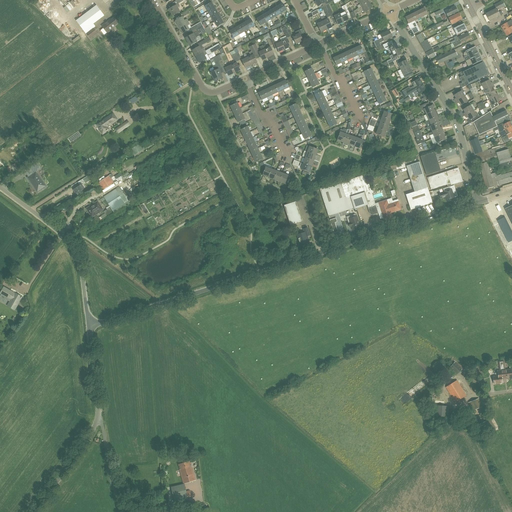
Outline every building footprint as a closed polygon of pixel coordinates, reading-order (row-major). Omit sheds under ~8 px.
[(173,7),(171,8),(169,9),(172,16),(180,11),(178,7),(180,6),(179,3),(184,0),(177,0),(176,1),(171,4),(173,7)] [(63,9),(66,14),(77,6),(73,1),(63,9)] [(372,7),(368,1),(363,5),(361,6),(365,12),(372,7)] [(505,6),(502,1),(494,5),(496,8),(486,14),(489,21),(500,16),(497,10),(505,6)] [(207,11),(214,7),(211,2),(204,6),(207,11)] [(282,3),(277,6),(281,13),(286,10),(282,3)] [(329,4),(325,5),(330,16),(334,14),(329,4)] [(350,14),(349,13),(347,9),(345,4),(341,7),(343,11),(339,13),(343,22),(349,19),(347,16),(350,14)] [(84,31),(93,24),(104,16),(96,5),(76,20),(84,31)] [(281,13),(277,6),(272,9),(276,16),(281,13)] [(455,6),(445,11),(448,17),(458,12),(455,6)] [(218,12),(214,7),(207,11),(211,16),(218,12)] [(349,13),(350,14),(352,18),(356,17),(355,14),(361,10),(359,7),(354,11),(353,11),(349,13)] [(417,11),(420,17),(427,14),(424,8),(417,11)] [(276,16),(272,9),(266,12),(270,19),(276,16)] [(261,15),(265,22),(270,19),(266,12),(266,11),(263,13),(264,14),(261,15)] [(411,14),(414,20),(420,17),(417,11),(411,14)] [(219,15),(218,12),(211,16),(214,22),(221,17),(220,14),(219,15)] [(339,13),(333,16),(337,25),(343,22),(339,13)] [(458,13),(448,18),(451,24),(461,19),(458,13)] [(418,27),(416,24),(414,20),(411,14),(405,17),(408,23),(411,22),(413,27),(411,29),(413,34),(419,31),(418,27)] [(265,22),(261,15),(256,19),(260,25),(265,22)] [(328,18),(325,20),(324,16),(321,17),(322,21),(326,30),(332,27),(328,18)] [(176,21),(175,22),(176,24),(177,24),(179,27),(189,21),(187,19),(184,20),(182,17),(176,21)] [(221,17),(214,22),(217,27),(224,23),(221,17)] [(107,21),(101,26),(103,28),(107,33),(113,29),(112,27),(118,23),(113,18),(108,22),(107,21)] [(250,19),(245,22),(249,29),(255,25),(250,19)] [(446,20),(443,21),(436,25),(437,28),(448,23),(446,20)] [(504,31),(511,25),(511,20),(501,26),(504,31)] [(189,21),(179,27),(181,30),(180,30),(180,31),(181,33),(182,32),(182,33),(189,29),(187,26),(190,24),(189,21)] [(326,30),(322,21),(317,24),(321,33),(326,30)] [(245,22),(240,25),(244,32),(249,29),(245,22)] [(450,34),(465,27),(463,23),(453,28),(454,30),(449,32),(450,34)] [(93,24),(84,31),(90,39),(98,34),(95,30),(97,28),(95,26),(93,24)] [(284,25),(285,27),(289,37),(292,36),(287,24),(284,25)] [(196,29),(197,31),(185,38),(189,45),(196,41),(195,38),(199,35),(198,34),(205,30),(202,25),(196,29)] [(240,25),(235,28),(239,35),(244,32),(240,25)] [(466,31),(465,27),(450,34),(451,36),(456,33),(457,35),(466,31)] [(221,28),(214,32),(217,37),(219,36),(220,37),(225,35),(221,28)] [(239,35),(235,28),(230,31),(234,38),(239,35)] [(296,35),(292,37),(296,44),(303,41),(300,35),(302,34),(300,29),(295,32),(296,35)] [(380,43),(392,37),(390,33),(389,34),(388,31),(381,34),(382,37),(373,41),(376,48),(381,45),(380,43)] [(458,38),(453,40),(450,42),(451,44),(469,35),(467,31),(457,36),(458,38)] [(272,45),(275,43),(272,37),(270,32),(267,34),(269,38),(272,45)] [(469,35),(451,44),(452,43),(454,47),(471,39),(469,35)] [(287,39),(281,42),(285,49),(291,47),(287,39)] [(391,52),(398,48),(396,42),(393,43),(392,40),(382,45),(384,48),(385,49),(386,50),(387,50),(388,50),(389,53),(391,52)] [(427,40),(424,41),(420,44),(424,52),(432,48),(427,40)] [(285,49),(281,42),(275,44),(279,52),(285,49)] [(205,51),(196,57),(199,63),(206,59),(204,56),(207,54),(209,55),(210,54),(211,54),(213,53),(213,52),(220,48),(222,47),(220,43),(205,51)] [(360,45),(355,47),(358,55),(364,52),(360,45)] [(204,48),(201,50),(199,46),(192,50),(196,57),(205,51),(204,48)] [(251,56),(250,56),(247,57),(251,65),(257,62),(253,54),(255,53),(252,46),(250,47),(252,51),(249,52),(251,56)] [(268,57),(264,49),(262,46),(260,47),(262,51),(258,52),(262,60),(268,57)] [(270,47),(264,49),(268,57),(274,55),(270,47)] [(358,55),(355,47),(349,50),(353,58),(358,55)] [(475,47),(466,51),(464,52),(463,54),(464,57),(463,57),(466,62),(470,60),(470,59),(478,55),(475,47)] [(391,59),(389,60),(387,61),(388,64),(393,61),(400,58),(399,56),(401,54),(398,48),(391,52),(392,55),(390,56),(391,59)] [(454,49),(443,55),(446,61),(448,60),(455,56),(457,55),(454,49)] [(353,58),(349,50),(344,53),(347,60),(353,58)] [(243,54),(244,56),(245,58),(241,60),(245,68),(251,65),(247,57),(245,52),(243,54)] [(234,64),(230,65),(234,73),(240,70),(236,62),(239,60),(235,53),(232,55),(235,61),(233,62),(234,64)] [(347,60),(344,53),(338,55),(342,63),(347,60)] [(338,55),(333,58),(336,65),(342,63),(338,55)] [(440,56),(436,58),(439,64),(445,61),(446,61),(443,55),(440,56)] [(481,60),(478,55),(470,59),(470,60),(466,62),(468,66),(481,60)] [(222,68),(219,61),(216,56),(213,58),(216,65),(213,66),(215,70),(214,70),(215,71),(211,73),(215,82),(223,78),(220,74),(224,72),(222,68)] [(400,69),(409,65),(405,57),(396,61),(400,69)] [(446,61),(445,61),(450,70),(452,68),(452,67),(455,66),(452,61),(449,62),(448,60),(446,61)] [(460,83),(461,85),(462,88),(466,86),(488,75),(482,61),(459,72),(461,76),(459,77),(462,83),(461,83),(460,83)] [(234,73),(230,65),(225,68),(228,76),(234,73)] [(413,74),(409,65),(400,69),(404,78),(413,74)] [(307,77),(314,73),(312,68),(304,71),(307,77)] [(366,77),(373,73),(371,68),(364,71),(366,77)] [(314,73),(307,77),(310,82),(317,79),(314,73)] [(373,73),(366,77),(369,82),(376,79),(373,73)] [(405,89),(405,90),(402,92),(405,97),(408,95),(407,93),(422,84),(419,78),(412,83),(414,87),(410,89),(409,87),(405,89)] [(484,89),(493,85),(492,83),(490,83),(489,80),(486,81),(485,78),(478,81),(480,86),(482,86),(484,89)] [(317,79),(310,82),(312,88),(320,84),(317,79)] [(378,84),(376,79),(369,82),(371,88),(378,84)] [(289,87),(287,82),(285,80),(280,83),(283,90),(289,87)] [(280,83),(275,85),(278,92),(283,90),(280,83)] [(378,84),(371,88),(374,93),(381,90),(378,84)] [(413,92),(415,96),(426,89),(422,84),(407,93),(408,95),(413,92)] [(278,92),(275,85),(269,88),(272,95),(278,92)] [(493,85),(484,89),(482,90),(483,93),(484,93),(485,95),(486,94),(494,91),(492,88),(494,87),(493,85)] [(269,88),(264,90),(267,97),(272,95),(269,88)] [(456,101),(464,96),(462,93),(464,91),(462,88),(454,91),(456,94),(454,95),(456,98),(455,99),(456,101)] [(267,97),(264,90),(258,93),(262,100),(267,97)] [(381,90),(374,93),(376,98),(383,95),(381,90)] [(317,100),(324,97),(322,91),(314,95),(317,100)] [(494,91),(486,94),(489,99),(498,95),(497,93),(495,94),(494,91)] [(383,95),(376,98),(379,104),(386,101),(383,95)] [(498,95),(489,99),(491,103),(489,104),(492,109),(498,105),(497,102),(499,101),(497,98),(499,97),(498,95)] [(467,101),(464,96),(456,101),(457,103),(459,103),(460,105),(467,101)] [(324,97),(317,100),(320,105),(327,102),(324,97)] [(233,111),(240,108),(237,102),(230,106),(233,111)] [(327,102),(320,105),(322,111),(329,108),(327,102)] [(430,106),(429,102),(420,106),(423,111),(425,111),(426,114),(434,111),(434,110),(433,107),(434,106),(433,104),(431,105),(430,106)] [(292,112),(299,108),(296,103),(289,106),(292,112)] [(465,115),(473,110),(470,105),(463,110),(465,112),(463,113),(465,115)] [(280,117),(283,116),(283,115),(285,114),(283,109),(282,107),(277,110),(277,109),(276,110),(279,116),(280,117)] [(240,108),(233,111),(235,117),(243,113),(240,108)] [(301,114),(299,108),(292,112),(294,117),(301,114)] [(329,108),(322,111),(325,116),(332,113),(329,108)] [(434,110),(434,111),(426,114),(428,120),(437,116),(436,116),(438,115),(435,110),(434,110)] [(475,113),(473,110),(465,115),(466,118),(467,117),(469,120),(467,121),(469,123),(473,121),(479,117),(477,112),(475,113)] [(497,126),(496,125),(505,121),(505,122),(509,120),(507,116),(508,116),(505,110),(492,116),(490,111),(473,122),(479,135),(497,126)] [(384,111),(382,117),(390,120),(392,114),(384,111)] [(245,119),(243,113),(235,117),(238,122),(245,119)] [(332,113),(325,116),(327,122),(334,119),(332,113)] [(113,114),(97,125),(100,130),(103,135),(106,132),(106,131),(108,129),(106,126),(116,119),(113,114)] [(304,119),(301,114),(294,117),(297,123),(304,119)] [(428,120),(429,120),(425,122),(427,127),(439,122),(439,121),(438,118),(439,118),(438,115),(436,116),(437,116),(428,120)] [(258,117),(252,120),(255,125),(260,123),(258,118),(258,117)] [(382,117),(380,123),(388,126),(390,120),(382,117)] [(304,119),(297,123),(299,128),(307,125),(304,119)] [(337,124),(334,119),(327,122),(330,127),(337,124)] [(427,127),(426,128),(427,130),(431,128),(432,132),(440,128),(440,127),(439,124),(441,123),(440,121),(439,121),(439,122),(427,127)] [(504,124),(503,123),(497,126),(500,132),(504,130),(511,126),(511,124),(510,121),(504,124)] [(380,123),(378,128),(386,131),(388,126),(380,123)] [(309,130),(307,125),(299,128),(302,134),(309,130)] [(414,127),(412,128),(414,133),(417,132),(420,131),(417,125),(414,127)] [(243,135),(250,132),(247,126),(240,130),(243,135)] [(511,126),(504,130),(500,132),(501,135),(506,133),(506,135),(510,133),(511,131),(511,126)] [(440,128),(432,132),(428,133),(431,139),(434,137),(443,134),(442,133),(441,130),(442,129),(441,127),(440,127),(440,128)] [(337,140),(343,142),(346,134),(342,132),(343,129),(341,128),(339,132),(340,132),(337,140)] [(386,131),(378,128),(376,134),(384,137),(386,131)] [(347,146),(348,144),(351,136),(348,135),(350,130),(347,129),(346,134),(343,142),(345,143),(344,145),(347,146)] [(309,130),(302,134),(304,139),(312,136),(309,130)] [(422,136),(420,131),(417,132),(414,133),(416,139),(422,136)] [(506,135),(507,135),(502,138),(504,143),(511,140),(510,138),(511,137),(511,131),(510,133),(506,135)] [(250,132),(243,135),(245,141),(253,137),(250,132)] [(443,134),(434,137),(431,139),(433,144),(434,143),(435,146),(446,143),(444,140),(446,139),(444,132),(442,133),(443,134)] [(357,138),(351,136),(348,144),(354,146),(357,138)] [(422,136),(416,139),(415,139),(417,145),(421,143),(422,143),(425,142),(423,137),(422,136)] [(255,143),(253,137),(245,141),(248,146),(255,143)] [(357,138),(354,146),(360,149),(363,140),(357,138)] [(134,156),(144,149),(140,143),(130,150),(134,156)] [(258,148),(255,143),(248,146),(251,151),(258,148)] [(307,152),(316,155),(318,149),(309,146),(307,152)] [(260,154),(258,148),(251,151),(253,157),(260,154)] [(511,163),(511,162),(511,161),(510,158),(508,149),(496,153),(497,158),(499,164),(501,170),(510,168),(510,170),(511,169),(511,163)] [(316,155),(307,152),(305,158),(314,161),(316,155)] [(426,175),(441,171),(435,152),(420,156),(426,175)] [(263,159),(262,158),(260,154),(253,157),(256,162),(263,159)] [(391,172),(406,167),(414,192),(405,194),(410,210),(432,203),(427,187),(428,187),(419,162),(418,157),(409,160),(389,166),(391,172)] [(314,161),(305,158),(303,164),(311,167),(314,161)] [(37,192),(46,186),(36,172),(41,168),(36,162),(28,168),(32,174),(27,178),(37,192)] [(488,188),(494,187),(490,174),(487,162),(480,164),(479,164),(485,189),(488,188)] [(311,167),(303,164),(301,169),(309,172),(311,167)] [(268,178),(271,169),(265,167),(262,175),(268,178)] [(462,181),(460,175),(458,168),(427,178),(431,189),(447,184),(448,186),(462,181)] [(271,169),(268,178),(274,180),(277,171),(271,169)] [(277,171),(274,180),(280,182),(283,173),(279,172),(279,170),(278,169),(277,171)] [(511,171),(495,176),(499,188),(502,187),(502,186),(511,182),(511,171)] [(280,182),(285,184),(288,175),(283,173),(280,182)] [(373,215),(378,213),(375,203),(367,179),(366,174),(320,189),(328,216),(367,204),(370,213),(370,214),(371,214),(372,215),(373,215)] [(82,179),(79,181),(82,185),(83,185),(85,183),(91,179),(89,175),(82,179)] [(97,183),(101,191),(113,183),(109,176),(97,183)] [(78,187),(74,190),(77,196),(84,192),(83,190),(84,189),(84,188),(82,185),(80,186),(79,187),(78,187)] [(443,192),(439,193),(441,199),(446,198),(446,200),(447,200),(447,201),(451,199),(450,198),(453,197),(452,192),(455,190),(454,185),(444,188),(445,191),(443,192)] [(119,187),(116,189),(104,197),(112,211),(128,201),(119,187)] [(379,202),(375,203),(378,213),(380,219),(384,218),(384,220),(392,217),(391,212),(401,209),(398,201),(398,199),(392,201),(391,199),(386,200),(379,202)] [(97,201),(86,209),(89,213),(89,214),(90,216),(91,216),(92,217),(103,210),(97,201)] [(290,224),(302,221),(296,202),(284,205),(290,224)] [(105,213),(100,216),(102,219),(106,216),(112,212),(109,208),(104,211),(105,213)] [(351,218),(349,219),(350,222),(348,223),(349,227),(351,227),(352,230),(360,227),(356,216),(355,214),(350,216),(351,218)] [(498,221),(509,242),(511,240),(511,228),(506,217),(498,221)] [(307,236),(310,235),(307,228),(303,229),(304,232),(297,235),(300,247),(306,245),(307,245),(308,245),(307,245),(309,244),(307,236)] [(4,287),(0,293),(11,300),(7,306),(15,310),(22,297),(4,287)] [(498,361),(499,371),(497,371),(498,376),(493,376),(494,384),(502,383),(501,379),(511,377),(511,374),(511,372),(511,371),(511,369),(505,370),(504,360),(498,361)] [(450,367),(457,374),(462,369),(455,362),(450,367)] [(446,387),(455,402),(466,395),(457,380),(446,387)] [(479,398),(468,402),(471,411),(482,407),(479,398)] [(457,410),(459,416),(468,412),(465,406),(457,410)] [(496,428),(490,418),(475,426),(480,436),(496,428)] [(189,461),(178,464),(184,483),(195,479),(189,461)] [(187,483),(173,486),(176,502),(190,500),(187,483)]
